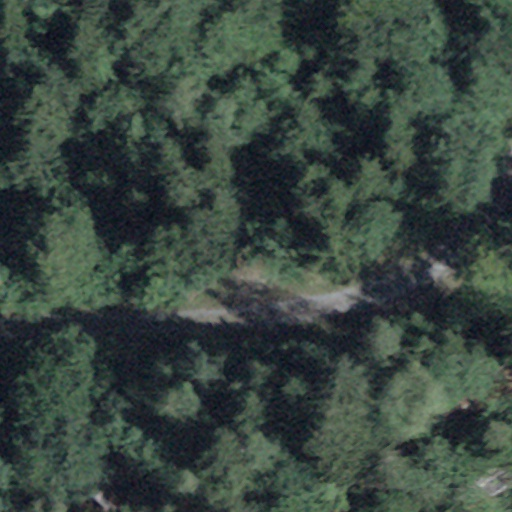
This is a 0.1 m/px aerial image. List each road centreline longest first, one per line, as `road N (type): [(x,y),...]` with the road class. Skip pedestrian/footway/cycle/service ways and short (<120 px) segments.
road 1 (track): [(0,322),(293,315),(367,301),(415,282),(453,253),(511,179)]
road 2 (track): [(335,307),(0,434)]
road 3 (track): [(335,307),(415,214),(430,169),(439,53),(452,0)]
